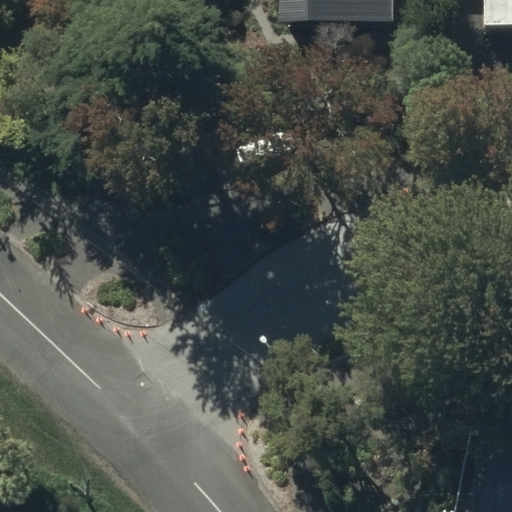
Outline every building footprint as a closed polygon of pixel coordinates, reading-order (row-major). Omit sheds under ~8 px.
[(0,0),(0,8),(12,0),(0,0)] [(399,40),(398,0),(283,0),(284,41),(399,40)] [(511,0),(489,0),(491,39),(511,38),(511,0)] [(135,165),(136,92),(90,91),(88,164),(135,165)] [(492,511),(511,511),(511,429),(510,429),(492,511)]
